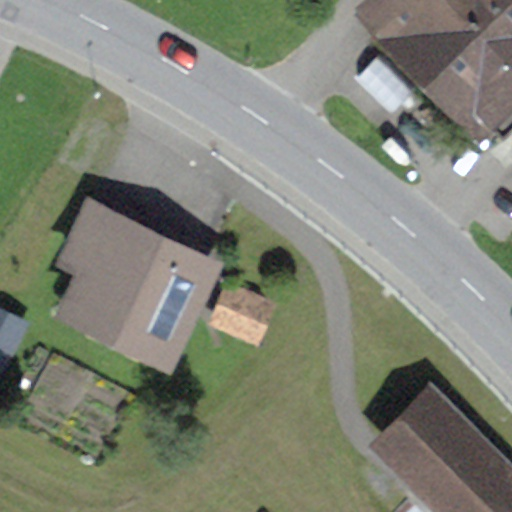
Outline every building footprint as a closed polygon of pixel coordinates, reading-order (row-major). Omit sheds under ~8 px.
[(511,0),(383,0),(377,6),(427,59),(490,0),(511,0)] [(511,124),(511,0),(490,0),(427,59),(480,116),(489,108),(508,128),(511,124)] [(77,302),(161,343),(197,268),(114,228),(118,221),(88,206),(65,253),(94,267),(77,302)] [(253,334),(266,304),(229,288),(216,318),(253,334)] [(0,314),(0,359),(18,324),(0,314)] [(380,439),(453,511),(499,511),(511,499),(511,482),(426,394),(380,439)]
